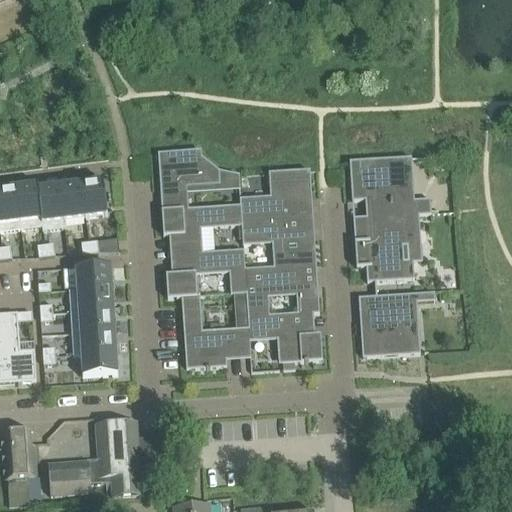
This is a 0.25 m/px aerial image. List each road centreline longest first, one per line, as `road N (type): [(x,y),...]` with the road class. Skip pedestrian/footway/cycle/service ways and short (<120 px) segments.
road 1 (residential): [(150,406),(136,188)]
road 2 (residential): [(344,396),(328,189)]
road 3 (residential): [(150,406),(337,397)]
road 4 (residential): [(0,416),(150,406)]
